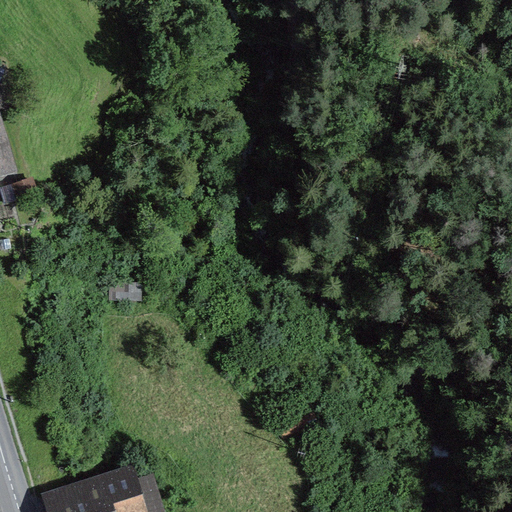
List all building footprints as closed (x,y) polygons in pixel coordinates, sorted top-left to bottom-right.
[(0,172),(13,169),(0,127),(0,172)] [(36,194),(32,180),(15,185),(19,200),(36,194)] [(11,249),(10,237),(0,238),(0,246),(0,250),(11,249)] [(140,299),(140,284),(110,284),(110,299),(140,299)] [(160,511),(149,476),(132,482),(129,474),(51,499),(54,511),(160,511)]
